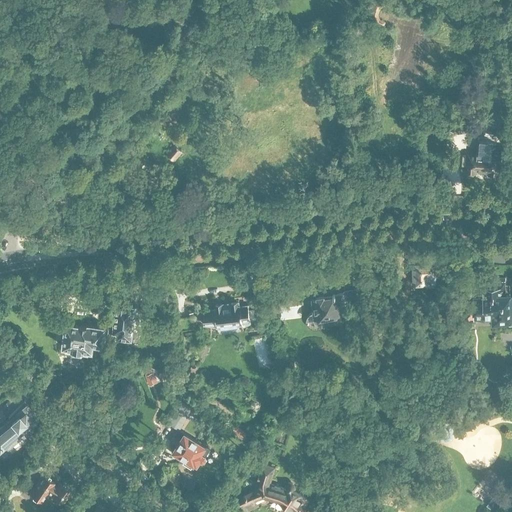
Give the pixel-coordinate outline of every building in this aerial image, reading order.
[(207,97),(204,95),(207,91),(198,85),(195,88),(186,100),(198,110),(207,97)] [(451,134),(456,134),(456,132),(466,133),(467,117),(452,115),(451,134)] [(467,153),(466,172),(476,173),(476,171),(480,171),(489,172),(489,174),(498,174),(500,156),(491,155),(493,141),(478,139),(476,154),(467,153)] [(174,145),(167,154),(175,160),(182,151),(174,145)] [(147,158),(136,151),(130,158),(142,166),(147,158)] [(426,288),(432,288),(432,285),(431,285),(431,281),(429,281),(428,274),(426,274),(426,272),(427,272),(427,263),(413,263),(413,285),(426,284),(426,288)] [(439,272),(440,270),(439,267),(438,265),(438,263),(427,263),(427,272),(426,272),(426,274),(428,274),(429,281),(431,281),(431,285),(432,285),(432,288),(436,288),(436,275),(439,274),(439,272)] [(475,315),(480,315),(493,314),(493,321),(506,320),(506,324),(507,326),(510,326),(511,326),(511,305),(511,293),(510,293),(510,285),(505,285),(504,278),(495,278),(496,282),(488,282),(488,286),(479,287),(480,296),(474,296),(475,315)] [(306,318),(306,320),(306,322),(306,323),(307,325),(308,326),(308,327),(309,328),(310,328),(311,329),(312,329),(313,329),(315,329),(316,329),(317,329),(334,325),(334,327),(338,326),(338,329),(343,329),(341,317),(343,317),(341,304),(345,304),(343,294),(333,295),(333,297),(313,299),(314,311),(312,312),(310,313),(309,314),(308,315),(307,316),(306,318)] [(218,327),(241,324),(251,323),(250,319),(255,318),(255,316),(254,316),(254,311),(254,309),(249,309),(248,305),(240,306),(239,302),(214,305),(215,309),(203,310),(205,325),(216,324),(217,326),(218,326),(218,327)] [(116,305),(113,333),(118,333),(117,338),(131,340),(135,308),(126,307),(123,303),(122,303),(119,306),(116,305)] [(84,354),(84,350),(89,351),(90,349),(92,350),(93,342),(103,343),(105,326),(89,324),(89,326),(66,323),(66,325),(64,325),(62,326),(61,331),(64,333),(65,333),(64,346),(66,346),(67,348),(71,349),(71,352),(72,355),(81,356),(84,354)] [(146,376),(149,383),(157,380),(154,372),(146,376)] [(186,420),(189,414),(195,418),(199,412),(183,402),(175,413),(186,420)] [(28,416),(33,413),(27,405),(0,427),(0,448),(4,445),(7,449),(23,436),(20,432),(33,422),(28,416)] [(248,433),(236,424),(230,432),(243,440),(248,433)] [(210,449),(206,446),(185,433),(184,433),(179,430),(175,435),(171,441),(177,445),(173,451),(185,459),(183,462),(191,467),(193,464),(194,465),(194,464),(197,465),(201,459),(202,460),(205,460),(206,458),(206,456),(210,449)] [(243,442),(236,437),(233,441),(240,447),(243,442)] [(295,488),(295,487),(286,483),(285,486),(271,483),(276,467),(262,463),(254,488),(238,496),(246,511),(258,506),(255,500),(263,496),(279,501),(293,510),(294,511),(304,511),(308,509),(304,505),(309,499),(295,488)] [(63,504),(72,491),(59,483),(57,486),(54,484),(55,483),(42,475),(29,494),(42,503),(48,494),(63,504)]
